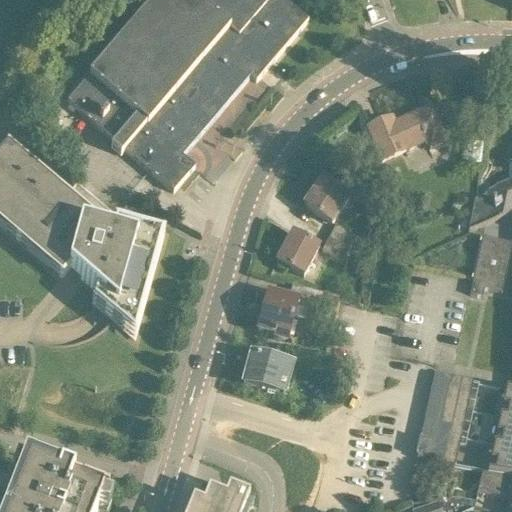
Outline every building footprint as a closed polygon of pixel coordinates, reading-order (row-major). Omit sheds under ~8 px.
[(157,0),(67,106),(127,158),(173,197),(194,172),(182,161),(250,82),(255,87),(307,26),(276,0),(273,0),(269,5),(262,0),(157,0)] [(446,149),(438,131),(430,112),(393,129),(391,123),(367,134),(382,167),(425,148),(429,157),(446,149)] [(460,164),(480,167),(482,149),(462,146),(460,164)] [(0,160),(0,216),(1,217),(0,217),(0,220),(2,218),(11,226),(5,233),(29,253),(35,246),(44,254),(38,261),(39,262),(45,255),(54,263),(49,270),(61,281),(71,270),(76,271),(83,274),(82,280),(81,279),(80,282),(96,295),(92,308),(94,309),(103,317),(114,326),(133,343),(162,240),(117,228),(118,225),(76,189),(64,202),(6,152),(0,160)] [(350,203),(341,196),(325,185),(324,186),(321,184),(320,185),(323,187),(307,210),(304,208),(303,209),(306,211),(306,212),(332,230),(350,203)] [(511,217),(511,186),(487,198),(487,199),(474,204),(468,236),(511,217)] [(328,243),(348,254),(355,241),(335,230),(328,243)] [(319,253),(309,247),(291,238),(276,267),(304,282),(319,253)] [(472,298),(486,301),(488,295),(507,299),(511,276),(511,246),(484,241),(472,298)] [(341,267),(348,254),(328,243),(321,256),(341,267)] [(335,316),(338,303),(291,290),(287,303),(267,298),(257,335),(288,344),(295,321),(307,324),(311,309),(335,316)] [(293,372),(270,366),(250,360),(242,390),(285,401),(293,372)] [(511,392),(435,377),(424,430),(419,450),(416,463),(454,470),(481,477),(511,484),(511,392)] [(21,475),(20,477),(24,479),(21,487),(10,511),(99,511),(100,509),(104,510),(105,508),(70,494),(71,490),(58,485),(56,489),(21,475)] [(511,511),(511,484),(481,477),(473,511),(511,511)] [(237,511),(238,510),(242,511),(243,511),(248,501),(228,493),(224,501),(199,491),(193,505),(192,505),(189,511),(237,511)]
